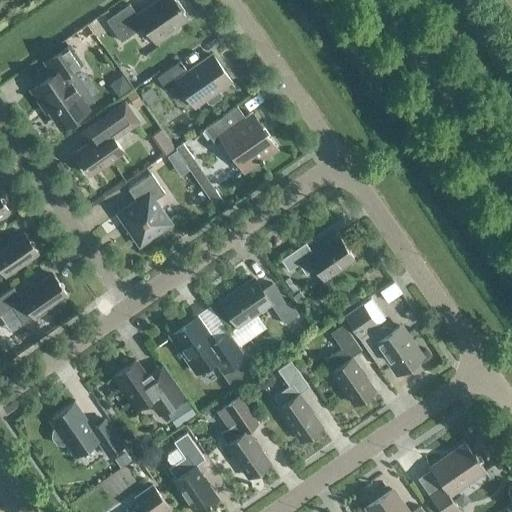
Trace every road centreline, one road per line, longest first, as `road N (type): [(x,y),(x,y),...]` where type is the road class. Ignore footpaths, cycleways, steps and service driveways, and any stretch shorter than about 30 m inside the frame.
road 1 (residential): [(129,308),(340,160)]
road 2 (residential): [(274,511),(484,364)]
road 3 (residential): [(484,364),(340,160)]
road 4 (tertiary): [(511,197),(375,0)]
road 5 (residential): [(129,308),(0,121)]
road 6 (residential): [(340,160),(228,0)]
road 7 (residential): [(0,397),(129,308)]
